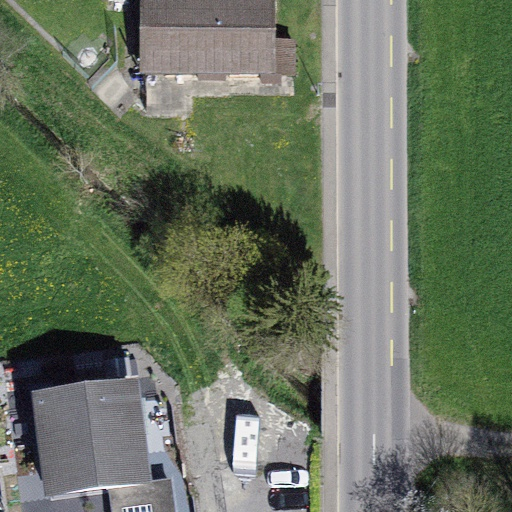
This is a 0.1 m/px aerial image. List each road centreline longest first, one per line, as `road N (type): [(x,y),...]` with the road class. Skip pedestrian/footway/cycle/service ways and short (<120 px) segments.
road 1 (secondary): [(372,0),(374,511)]
road 2 (track): [(374,427),(511,443)]
